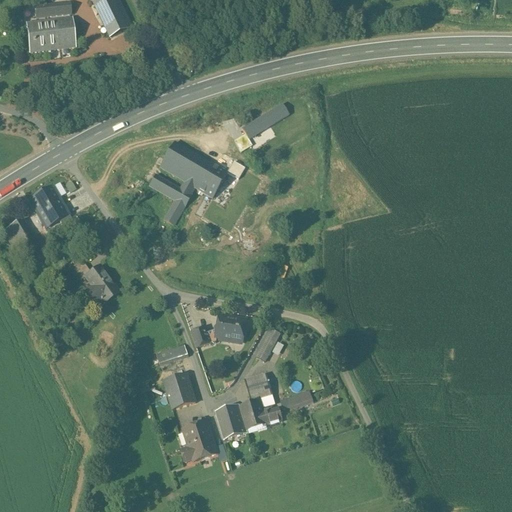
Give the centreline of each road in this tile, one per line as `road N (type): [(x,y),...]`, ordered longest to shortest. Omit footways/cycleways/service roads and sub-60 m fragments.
road 1 (unclassified): [(62,151),(165,294),(318,326),(411,511)]
road 2 (secondary): [(511,44),(343,54),(186,95)]
road 3 (secondary): [(186,95),(62,151)]
